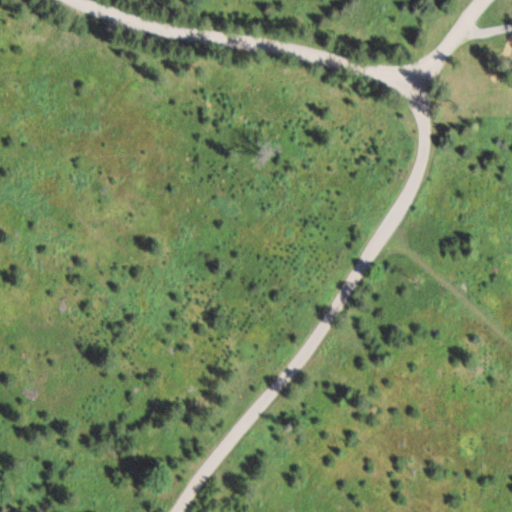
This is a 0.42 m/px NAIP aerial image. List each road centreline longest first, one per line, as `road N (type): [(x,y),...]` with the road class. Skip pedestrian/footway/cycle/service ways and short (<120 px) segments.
road 1 (residential): [(174,511),(407,205),(425,156),(416,80)]
road 2 (residential): [(486,0),(416,80),(70,0)]
